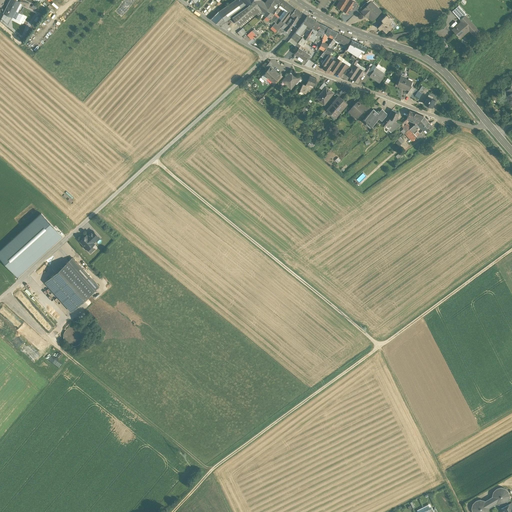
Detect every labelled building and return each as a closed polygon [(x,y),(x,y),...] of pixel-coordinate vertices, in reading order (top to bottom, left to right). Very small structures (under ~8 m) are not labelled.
[(20,2),(14,0),(10,0),(4,13),(9,16),(9,15),(12,17),(15,11),(19,3),(20,2)] [(233,0),(218,11),(210,19),(216,23),(221,25),(225,22),(233,17),(239,12),(247,6),(248,6),(247,5),(245,3),(240,0),(233,0)] [(283,0),(273,0),(270,5),(268,7),(267,10),(270,12),(271,12),(274,7),(273,6),(275,4),(279,7),(280,5),(283,0)] [(295,8),(284,0),(283,0),(280,5),(288,11),(286,13),(289,16),(291,14),(291,15),(295,8)] [(340,0),(340,1),(337,6),(342,10),(348,0),(340,0)] [(350,0),(348,0),(342,10),(348,14),(352,8),(355,3),(350,0)] [(268,7),(262,2),(258,8),(265,13),(267,10),(268,7)] [(368,5),(361,12),(365,15),(366,14),(372,20),(379,13),(377,11),(378,9),(371,2),(368,5)] [(258,8),(251,3),(247,5),(248,6),(247,6),(256,13),(258,15),(261,12),(264,14),(265,13),(258,8)] [(239,12),(233,17),(238,24),(244,19),(252,13),(256,13),(247,6),(239,12)] [(459,6),(452,11),(460,20),(465,15),(466,14),(459,6)] [(302,13),(295,8),(291,15),(293,16),(291,19),(292,19),(294,16),(295,17),(296,16),(299,18),(302,13)] [(27,17),(15,11),(12,17),(23,23),(27,17)] [(274,14),(273,14),(271,17),(270,19),(273,21),(276,24),(280,19),(275,15),(274,14)] [(383,22),(377,27),(380,30),(381,28),(386,33),(389,30),(391,31),(394,28),(388,23),(391,20),(386,15),(381,20),(383,22)] [(465,15),(460,20),(461,21),(452,29),(459,38),(463,35),(462,34),(469,28),(475,34),(479,31),(465,15)] [(295,17),(294,16),(292,19),(287,25),(284,29),(288,32),(294,25),(299,18),(296,16),(295,17)] [(315,21),(307,16),(303,23),(301,25),(304,27),(306,25),(311,27),(311,28),(311,27),(315,21)] [(280,19),(276,24),(280,28),(281,27),(284,23),(281,20),(280,19)] [(276,24),(273,21),(270,24),(278,31),(280,28),(276,24)] [(321,24),(315,21),(311,27),(311,28),(311,27),(310,29),(313,31),(314,32),(317,28),(319,29),(321,24)] [(228,31),(231,29),(225,22),(221,25),(222,26),(228,31)] [(327,27),(321,24),(319,29),(317,31),(316,33),(316,34),(318,36),(318,35),(323,37),(327,27)] [(327,27),(323,37),(322,42),(323,42),(326,37),(327,35),(328,36),(330,37),(333,31),(327,27)] [(309,29),(305,35),(306,35),(309,37),(310,36),(311,35),(313,31),(310,29),(309,29)] [(252,31),(251,30),(247,35),(251,39),(256,35),(252,31)] [(299,35),(296,32),(291,37),(298,42),(302,37),(300,36),(299,35)] [(337,33),(333,39),(335,40),(340,42),(344,36),(337,33)] [(435,40),(440,46),(445,41),(440,35),(435,40)] [(351,40),(344,36),(340,42),(348,46),(351,40)] [(303,37),(302,37),(298,42),(301,45),(303,47),(307,41),(304,38),(303,37)] [(364,46),(351,40),(348,46),(347,48),(354,53),(351,56),(355,59),(361,50),(364,46)] [(328,45),(323,42),(322,42),(322,43),(320,46),(318,50),(317,51),(322,54),(324,51),(328,46),(328,45)] [(299,48),(294,53),(297,56),(298,55),(299,55),(302,50),(299,48)] [(309,55),(302,50),(299,55),(304,59),(305,60),(308,57),(309,55)] [(330,55),(323,64),(325,66),(330,58),(331,58),(332,56),(330,55)] [(325,66),(323,68),(328,72),(330,69),(335,61),(331,58),(330,58),(325,66)] [(342,62),(337,58),(335,61),(330,69),(335,72),(342,62)] [(342,62),(335,72),(340,75),(345,68),(347,65),(342,62)] [(352,69),(347,75),(352,79),(359,68),(355,65),(354,65),(352,69)] [(279,74),(270,66),(264,73),(267,76),(266,76),(267,78),(268,77),(272,82),(273,82),(279,75),(279,74)] [(359,68),(352,79),(357,82),(363,74),(364,72),(364,71),(359,68)] [(373,72),(370,76),(373,78),(378,81),(381,77),(382,78),(385,74),(376,68),(375,68),(373,72)] [(290,72),(282,81),(291,88),(299,78),(291,70),(290,71),(289,71),(290,72)] [(279,75),(273,82),(272,82),(271,83),(274,85),(282,76),(280,74),(279,74),(279,75)] [(305,84),(303,83),(299,90),(305,93),(307,90),(309,84),(313,85),(316,78),(310,75),(309,76),(306,82),(305,84)] [(412,81),(400,76),(397,85),(409,89),(412,81)] [(412,86),(407,94),(410,96),(413,91),(415,88),(412,86)] [(323,90),(316,98),(324,104),(333,93),(326,87),(325,87),(323,90)] [(439,96),(433,93),(430,94),(429,95),(432,96),(432,98),(435,100),(433,103),(434,103),(433,104),(435,105),(439,96)] [(429,97),(427,96),(424,103),(429,106),(432,107),(433,104),(434,103),(433,103),(435,100),(429,97)] [(338,97),(330,105),(331,106),(327,109),(335,116),(346,104),(338,97)] [(504,120),(508,118),(506,114),(504,116),(492,98),(489,100),(500,117),(501,116),(504,120)] [(356,102),(350,109),(357,116),(364,109),(367,106),(366,106),(359,99),(356,102)] [(309,101),(302,109),(303,111),(310,102),(309,101)] [(375,110),(373,109),(362,120),(366,123),(367,122),(370,125),(378,117),(380,115),(377,113),(375,111),(375,110)] [(387,114),(381,109),(377,113),(380,115),(378,117),(381,119),(385,115),(387,114)] [(399,113),(392,109),(388,117),(384,122),(382,124),(388,129),(391,126),(387,122),(390,118),(395,120),(396,118),(397,119),(398,117),(397,117),(399,113)] [(423,116),(409,110),(406,118),(408,119),(416,122),(423,116)] [(410,127),(409,128),(412,131),(416,127),(417,128),(420,125),(421,126),(427,121),(423,116),(416,122),(410,127)] [(395,120),(390,118),(387,122),(391,126),(388,129),(391,132),(401,123),(395,120)] [(410,127),(406,122),(408,121),(408,119),(406,118),(401,123),(402,124),(401,125),(406,130),(409,128),(410,127)] [(427,121),(421,126),(423,129),(425,128),(427,130),(432,126),(427,121)] [(412,131),(409,128),(406,130),(404,132),(411,140),(416,136),(414,133),(412,131)] [(60,236),(41,214),(0,250),(0,255),(17,275),(60,236)] [(92,230),(87,236),(86,235),(80,241),(84,245),(84,247),(85,249),(87,249),(88,250),(92,246),(94,244),(93,243),(99,237),(92,230)] [(98,287),(72,258),(45,282),(72,311),(98,287)] [(45,308),(47,306),(53,313),(56,310),(49,301),(43,306),(45,308)] [(82,340),(83,336),(82,332),(80,329),(77,327),(73,326),(69,327),(66,329),(64,333),(63,336),(64,340),(66,343),(69,346),(73,346),(77,346),(80,343),(82,340)] [(480,500),(476,501),(473,504),(472,508),(472,511),(487,511),(488,508),(496,503),(501,504),(505,503),(508,500),(509,496),(508,492),(505,489),(500,488),(496,489),(493,492),(492,496),(492,497),(485,502),(484,501),(480,500)] [(511,511),(511,506),(510,503),(501,509),(502,511),(511,511)]
